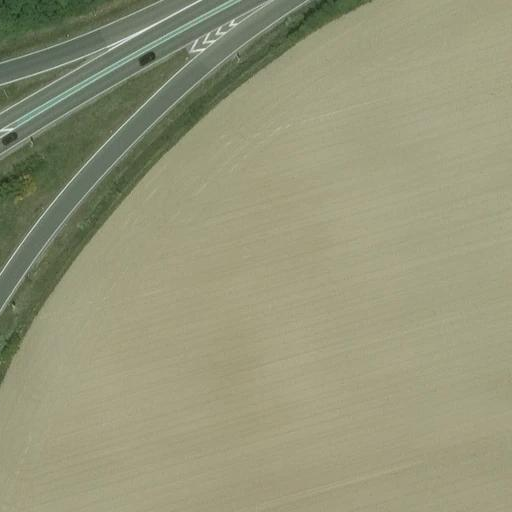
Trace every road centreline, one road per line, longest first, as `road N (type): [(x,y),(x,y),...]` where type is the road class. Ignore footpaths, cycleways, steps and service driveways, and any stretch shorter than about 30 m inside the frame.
road 1 (trunk): [(0,296),(121,142),(216,54),(292,0)]
road 2 (trunk): [(0,149),(259,0)]
road 3 (trunk): [(209,0),(0,124)]
road 4 (trunk): [(189,0),(0,75)]
